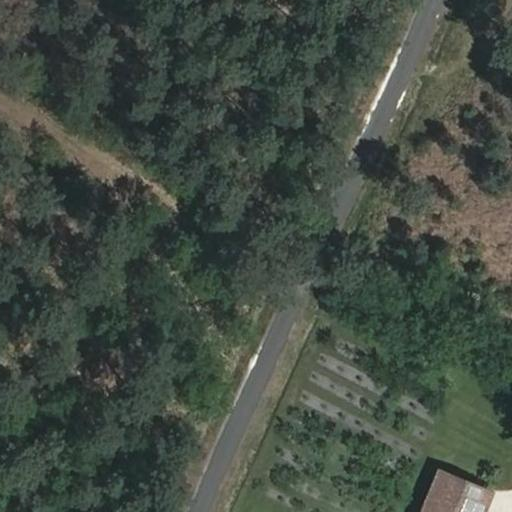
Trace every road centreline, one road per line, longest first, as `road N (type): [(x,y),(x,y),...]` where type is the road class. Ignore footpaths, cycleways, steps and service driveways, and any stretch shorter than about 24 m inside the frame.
road 1 (tertiary): [(226,511),(278,367),(440,0)]
road 2 (track): [(0,105),(310,293)]
road 3 (track): [(369,161),(483,0)]
